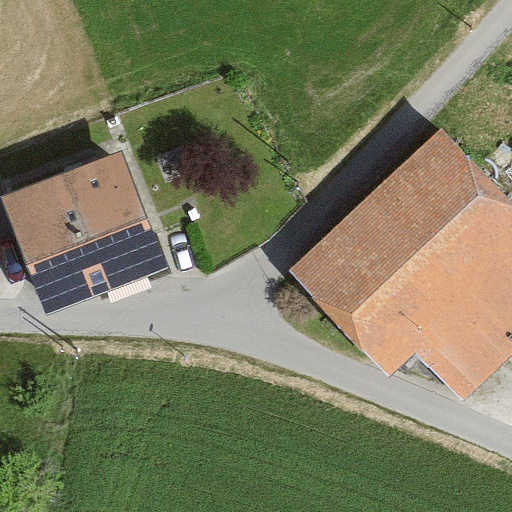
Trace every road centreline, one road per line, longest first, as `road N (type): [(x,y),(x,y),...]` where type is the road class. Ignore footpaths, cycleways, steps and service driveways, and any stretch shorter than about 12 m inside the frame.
road 1 (unclassified): [(511,10),(243,288),(221,328)]
road 2 (unclassified): [(511,455),(221,328)]
road 3 (unclassified): [(221,328),(0,317)]
